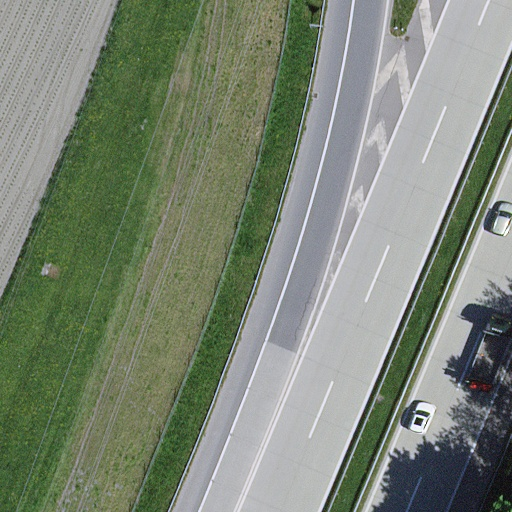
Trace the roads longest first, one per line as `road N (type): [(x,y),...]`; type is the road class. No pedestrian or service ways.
road 1 (motorway): [(494,0),(275,511)]
road 2 (motorway): [(369,0),(366,60),(319,244),(245,463),(247,511)]
road 3 (motorway): [(407,511),(511,262)]
